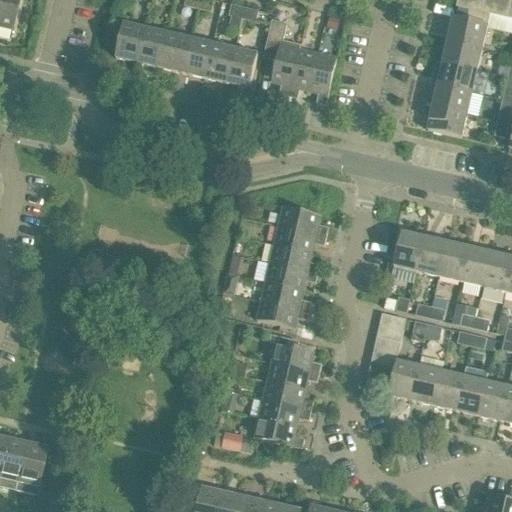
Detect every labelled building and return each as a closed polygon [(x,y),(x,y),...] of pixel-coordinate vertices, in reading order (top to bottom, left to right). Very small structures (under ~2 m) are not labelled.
[(18,0),(0,0),(0,28),(12,31),(18,0)] [(198,11),(200,0),(186,0),(184,8),(198,11)] [(203,0),(200,0),(198,11),(212,14),(214,2),(203,0)] [(458,0),(456,9),(469,11),(471,0),(458,0)] [(484,0),(471,0),(469,11),(482,14),(484,0)] [(498,0),(484,0),(482,14),(494,17),(498,0)] [(511,0),(498,0),(494,17),(507,20),(511,0)] [(243,21),(245,9),(232,6),(229,18),(243,21)] [(245,9),(243,21),(256,24),(259,12),(245,9)] [(330,21),(328,29),(333,31),(337,29),(338,23),(330,21)] [(448,43),(482,51),(487,29),(453,21),(448,43)] [(279,98),(287,100),(297,102),(301,87),(320,92),(316,107),(326,109),(337,61),(300,53),(302,47),(284,43),(288,26),(273,23),(265,56),(279,59),(274,81),(282,83),(279,98)] [(116,61),(138,66),(146,32),(123,27),(116,61)] [(138,66),(161,71),(168,37),(146,32),(138,66)] [(161,71),(183,76),(190,43),(168,37),(161,71)] [(183,76),(205,81),(213,48),(190,43),(183,76)] [(448,43),(443,65),(477,73),(482,51),(448,43)] [(205,81),(227,86),(235,53),(213,48),(205,81)] [(250,91),(258,58),(235,53),(227,86),(250,91)] [(439,81),(438,88),(472,95),(477,73),(443,65),(442,67),(437,66),(434,80),(439,81)] [(438,88),(432,110),(467,118),(472,95),(438,88)] [(427,132),(462,140),(467,118),(432,110),(427,132)] [(500,111),(497,125),(508,127),(511,114),(500,111)] [(493,139),(505,141),(508,127),(497,125),(493,139)] [(316,217),(283,210),(279,229),(326,240),(329,231),(314,227),(316,217)] [(279,229),(274,248),(307,256),(309,246),(324,249),(326,240),(279,229)] [(394,269),(417,274),(424,241),(401,235),(394,269)] [(417,274),(439,280),(447,246),(424,241),(417,274)] [(439,280),(461,285),(469,251),(447,246),(439,280)] [(274,248),(270,267),(318,278),(320,268),(305,264),(307,256),(274,248)] [(461,285),(483,290),(491,256),(469,251),(461,285)] [(483,290),(505,295),(511,265),(511,260),(491,256),(483,290)] [(242,260),(233,258),(228,276),(237,278),(242,260)] [(270,267),(266,285),(299,293),(301,283),(316,287),(318,278),(270,267)] [(237,278),(228,276),(226,287),(224,295),(225,295),(234,297),(239,279),(237,278)] [(266,285),(261,304),(309,315),(312,305),(297,302),(299,293),(266,285)] [(384,311),(394,313),(397,302),(387,299),(384,311)] [(407,317),(407,316),(410,302),(398,300),(395,314),(407,317)] [(257,323),(287,330),(290,330),(292,321),(307,324),(309,315),(261,304),(257,323)] [(432,310),(432,309),(418,306),(415,318),(429,321),(432,310)] [(446,313),(432,310),(429,321),(443,324),(446,313)] [(406,321),(383,316),(380,328),(403,333),(406,321)] [(463,317),(460,328),(474,331),(477,320),(463,317)] [(490,323),(477,320),(474,331),(487,334),(490,323)] [(425,345),(426,339),(429,327),(415,324),(413,336),(412,342),(425,345)] [(440,342),(443,330),(429,327),(426,339),(440,342)] [(380,328),(377,340),(400,345),(403,333),(380,328)] [(457,346),(471,349),(473,337),(460,334),(457,346)] [(484,352),(487,340),(473,337),(471,349),(484,352)] [(271,338),(271,339),(269,345),(277,347),(272,366),(320,377),(322,368),(307,364),(309,354),(298,351),(299,344),(271,338)] [(377,340),(374,352),(397,357),(398,353),(400,345),(377,340)] [(511,343),(504,341),(504,344),(502,353),(511,355),(511,343)] [(374,352),(372,363),(395,369),(396,362),(397,357),(374,352)] [(411,403),(433,408),(441,374),(442,374),(444,364),(422,358),(411,403)] [(411,403),(419,367),(396,362),(395,369),(392,380),(389,392),(390,392),(389,398),(411,403)] [(245,366),(234,363),(231,376),(242,378),(245,366)] [(372,363),(369,375),(392,380),(395,369),(372,363)] [(272,366),(268,384),(301,392),(303,382),(318,386),(320,377),(272,366)] [(464,379),(456,413),(478,419),(486,385),(488,374),(466,369),(464,379)] [(433,408),(456,413),(464,379),(442,374),(441,374),(433,408)] [(369,375),(366,386),(366,387),(389,392),(392,380),(369,375)] [(268,384),(264,403),(311,413),(313,405),(298,401),(301,392),(268,384)] [(478,419),(500,424),(508,390),(486,385),(478,419)] [(511,390),(508,390),(500,424),(511,426),(511,390)] [(239,396),(225,393),(220,412),(234,415),(239,396)] [(264,403),(259,422),(292,429),(294,420),(309,423),(311,413),(264,403)] [(255,441),(287,449),(303,452),(305,442),(290,439),(292,429),(259,422),(255,441)] [(244,438),(225,434),(222,449),(241,453),(244,438)] [(0,490),(14,494),(25,447),(5,443),(0,465),(0,490)] [(45,452),(25,447),(14,494),(37,499),(39,490),(36,489),(45,452)] [(220,511),(224,495),(203,491),(200,506),(190,504),(188,511),(220,511)] [(220,511),(240,511),(243,500),(224,495),(220,511)] [(511,511),(511,504),(490,499),(490,500),(487,511),(511,511)] [(240,511),(260,511),(262,504),(243,500),(240,511)]
